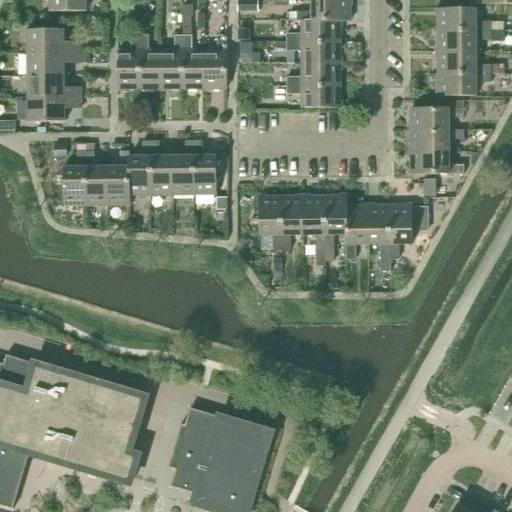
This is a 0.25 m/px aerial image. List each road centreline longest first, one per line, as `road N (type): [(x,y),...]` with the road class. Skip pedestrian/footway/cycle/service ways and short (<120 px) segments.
road 1 (track): [(346,511),(511,221)]
road 2 (residential): [(241,146),(378,144),(377,0)]
road 3 (unclassified): [(511,475),(473,456),(456,457),(441,465),(413,511)]
